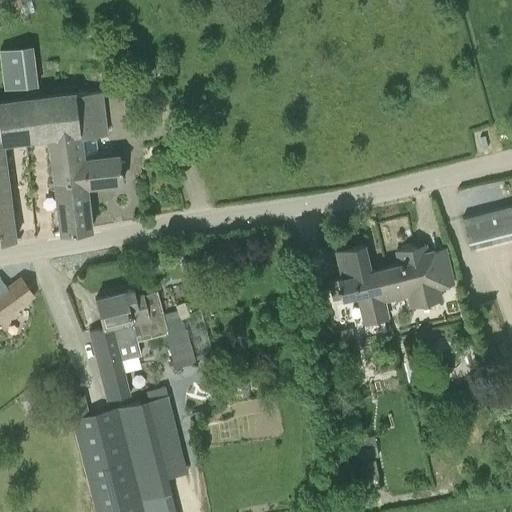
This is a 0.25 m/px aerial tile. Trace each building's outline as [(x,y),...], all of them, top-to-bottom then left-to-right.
[(12,9),(22,6),(23,6),(20,0),(12,0),(10,1),(12,9)] [(6,88),(37,85),(33,45),(1,49),(6,88)] [(49,137),(54,181),(76,179),(77,192),(86,191),(86,186),(121,181),(118,155),(99,157),(97,136),(105,135),(100,90),(75,93),(79,133),(49,137)] [(74,92),(24,98),(29,139),(49,137),(79,133),(75,93),(74,92)] [(0,141),(2,141),(2,142),(29,139),(24,98),(0,101),(0,141)] [(0,141),(0,241),(15,239),(11,213),(2,142),(2,141),(0,141)] [(77,192),(76,179),(54,181),(60,233),(90,228),(86,191),(77,192)] [(511,236),(511,204),(461,217),(468,247),(511,236)] [(369,271),(363,243),(336,250),(342,277),(329,280),(333,300),(356,294),(363,323),(388,317),(384,301),(392,299),(384,267),(369,271)] [(422,255),(420,244),(396,250),(399,263),(384,267),(392,299),(409,294),(412,306),(440,300),(437,287),(452,284),(444,247),(430,250),(430,253),(422,255)] [(204,289),(200,277),(192,280),(196,291),(204,289)] [(135,295),(133,288),(95,298),(102,326),(89,330),(97,363),(107,401),(129,395),(119,357),(116,346),(137,341),(132,324),(150,320),(143,293),(135,295)] [(196,362),(195,358),(183,317),(188,316),(188,313),(184,301),(176,304),(179,315),(161,321),(175,368),(196,362)] [(354,339),(351,327),(337,330),(339,342),(354,339)] [(216,366),(213,353),(203,356),(207,369),(216,366)] [(487,380),(468,386),(472,399),(491,394),(487,380)] [(167,384),(146,390),(148,399),(170,393),(167,384)] [(89,414),(84,394),(66,399),(72,420),(73,420),(96,511),(168,511),(140,401),(89,414)] [(204,408),(206,417),(212,416),(210,406),(204,408)] [(374,434),(355,437),(359,460),(378,457),(374,434)] [(366,463),(369,480),(379,478),(375,461),(366,463)]
